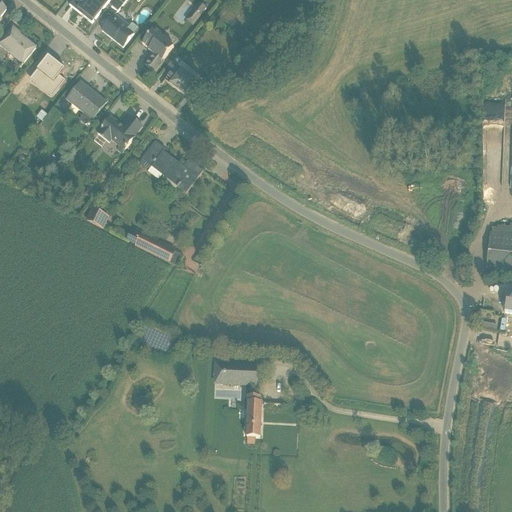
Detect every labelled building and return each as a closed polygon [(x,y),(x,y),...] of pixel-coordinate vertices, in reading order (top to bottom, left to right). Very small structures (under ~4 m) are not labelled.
[(73,0),(66,8),(90,28),(103,12),(88,0),(73,0)] [(111,16),(121,0),(111,0),(104,11),(111,16)] [(185,27),(197,8),(191,4),(178,22),(185,27)] [(98,33),(121,50),(130,39),(123,33),(127,28),(112,16),(98,33)] [(0,49),(22,67),(36,50),(9,28),(0,39),(0,49)] [(142,68),(153,76),(173,50),(159,39),(161,37),(151,29),(137,46),(151,56),(142,68)] [(61,71),(46,59),(26,82),(42,95),(61,71)] [(182,98),(193,83),(178,71),(166,87),(182,98)] [(90,124),(105,105),(80,84),(64,103),(90,124)] [(123,154),(142,130),(128,120),(121,128),(109,119),(95,136),(108,146),(110,144),(123,154)] [(139,163),(185,195),(200,173),(186,163),(182,169),(161,155),(164,151),(153,144),(139,163)] [(80,224),(98,231),(105,215),(86,207),(80,224)] [(511,223),(492,222),(487,272),(511,274),(511,223)] [(141,247),(143,243),(134,237),(133,239),(125,235),(122,240),(137,249),(139,246),(141,247)] [(500,315),(511,316),(511,292),(504,292),(500,315)] [(222,386),(256,386),(257,366),(222,365),(222,386)] [(511,402),(464,397),(461,423),(511,429),(511,402)] [(217,431),(257,433),(258,409),(218,407),(217,431)]
